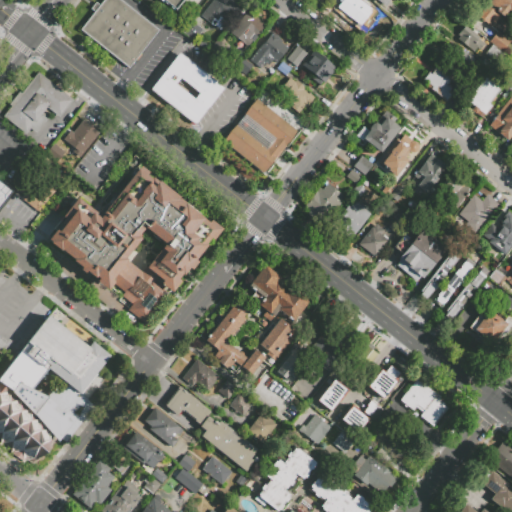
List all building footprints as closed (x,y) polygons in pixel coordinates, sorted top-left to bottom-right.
[(79,29),(93,11),(90,9),(95,2),(99,4),(101,0),(119,0),(158,30),(129,68),(79,29)] [(183,0),(175,11),(160,0),(183,0)] [(214,19),(205,12),(213,0),(233,0),(232,2),(240,8),(229,24),(217,15),(214,19)] [(331,8),(337,0),(363,0),(377,11),(372,18),(375,20),(364,34),(331,8)] [(511,13),(509,15),(507,13),(503,18),(500,16),(492,27),(478,17),(490,1),(489,0),(511,0),(511,13)] [(230,34),(247,13),(252,17),(254,16),(263,22),(260,26),(263,27),(248,47),(230,34)] [(195,42),(184,33),(192,23),(203,32),(195,42)] [(455,37),(464,25),(482,39),(481,40),(485,43),(479,51),(475,47),(473,51),(455,37)] [(488,41),(497,30),(510,41),(502,51),(492,44),(488,41)] [(249,60),(271,31),(279,38),(282,41),(281,42),(288,48),(276,63),(272,59),(267,65),(264,62),(259,68),(249,60)] [(224,62),(211,52),(218,42),(231,52),(224,62)] [(453,42),(474,58),(463,73),(442,57),(453,42)] [(502,51),(494,62),(484,54),(492,44),(502,51)] [(285,58),(295,45),(306,53),(296,66),(285,58)] [(301,65),(313,49),(335,67),(323,82),(320,80),(317,83),(311,78),(313,75),(301,65)] [(149,90),(178,53),(223,87),(194,124),(149,90)] [(252,67),(245,77),(236,70),(244,60),(252,67)] [(276,68),(281,61),(290,69),(285,75),(276,68)] [(445,101),(428,88),(429,86),(421,80),(432,66),(434,68),(438,62),(454,75),(447,85),(451,89),(448,92),(451,94),(445,101)] [(36,73),(71,100),(58,118),(45,108),(23,90),(36,73)] [(466,76),(474,84),(465,94),(456,87),(466,76)] [(473,106),(466,101),(484,77),(500,89),(488,104),(491,106),(481,119),(470,111),(473,106)] [(297,113),(282,101),(288,95),(280,89),(289,78),(294,82),(295,80),(304,88),(303,89),(313,97),(307,105),(305,103),(297,113)] [(18,92),(20,94),(23,90),(45,108),(39,115),(45,120),(35,134),(29,129),(24,135),(1,117),(10,106),(8,105),(18,92)] [(490,122),(511,93),(511,134),(507,141),(495,131),(498,128),(490,122)] [(255,99),(296,130),(262,173),(222,141),(255,99)] [(380,152),(363,139),(369,131),(369,129),(372,124),(375,123),(385,110),(396,119),(393,122),(399,128),(380,152)] [(62,140),(79,118),(99,133),(80,158),(70,151),(73,148),(62,140)] [(418,144),(401,166),(387,155),(391,150),(389,149),(391,145),(394,141),(397,139),(399,140),(404,133),(418,144)] [(54,145),(66,155),(57,165),(46,156),(54,145)] [(413,176),(430,154),(437,159),(437,160),(445,166),(439,173),(441,174),(426,194),(416,186),(419,181),(413,176)] [(353,166),(360,156),(372,165),(364,175),(353,166)] [(132,305),(121,297),(124,293),(112,284),(105,292),(94,283),(96,281),(93,279),(92,280),(84,274),(82,276),(77,272),(79,270),(70,263),(72,262),(59,251),(57,253),(47,245),(49,243),(47,242),(46,241),(53,232),(54,233),(63,221),(61,219),(76,198),(99,216),(103,212),(103,213),(139,167),(147,173),(145,176),(150,180),(151,178),(156,183),(157,182),(178,198),(177,200),(183,205),(207,224),(209,222),(215,226),(220,231),(212,242),(208,240),(204,246),(206,247),(194,262),(196,263),(190,272),(188,270),(182,278),(180,276),(176,280),(179,283),(171,294),(159,285),(161,282),(157,279),(153,284),(167,294),(152,313),(143,325),(127,311),(132,305)] [(350,169),(360,177),(355,184),(345,176),(350,169)] [(469,189),(453,209),(446,203),(450,199),(438,190),(452,172),(464,181),(462,184),(469,189)] [(57,186),(37,212),(21,200),(24,196),(17,191),(31,173),(38,178),(41,174),(57,186)] [(0,181),(11,191),(0,205),(0,181)] [(327,183),(345,197),(325,223),(318,218),(316,221),(306,213),(309,210),(304,206),(318,187),(321,190),(327,183)] [(356,200),(349,195),(357,184),(365,190),(356,200)] [(473,195),(481,201),(487,194),(499,203),(475,234),(462,225),(466,221),(457,214),(473,195)] [(349,240),(332,226),(352,200),(370,214),(349,240)] [(511,245),(505,255),(481,236),(491,223),(497,228),(500,224),(498,222),(507,211),(511,214),(511,245)] [(358,244),(374,223),(383,230),(380,234),(388,241),(375,257),(358,244)] [(416,281),(396,266),(398,263),(397,263),(399,260),(397,259),(402,253),(393,247),(401,236),(405,239),(407,236),(412,240),(420,229),(437,243),(434,246),(442,252),(422,277),(420,276),(416,281)] [(419,290),(449,251),(458,258),(450,269),(448,267),(445,272),(446,273),(425,300),(418,295),(420,292),(419,290)] [(432,299),(464,259),(473,266),(441,306),(432,299)] [(511,262),(511,263),(511,268),(503,281),(511,287),(511,262)] [(249,283),(264,264),(281,278),(276,285),(287,293),(293,287),(309,300),(293,321),(278,309),(268,322),(260,316),(264,311),(257,306),(266,295),(249,283)] [(444,311),(474,272),(476,273),(482,266),(489,271),(450,321),(443,315),(446,312),(444,311)] [(488,277),(494,269),(505,277),(499,286),(488,277)] [(204,342),(235,301),(247,311),(242,317),(245,319),(227,343),(246,358),(259,342),(260,343),(279,318),(296,331),(273,361),(265,355),(248,377),(237,368),(234,373),(227,368),(226,370),(216,362),(218,360),(207,352),(211,348),(204,342)] [(468,327),(477,316),(479,318),(488,307),(504,320),(507,316),(511,319),(511,325),(495,348),(468,327)] [(0,379),(47,318),(88,349),(92,344),(109,357),(99,369),(103,372),(85,396),(52,371),(37,391),(52,399),(62,406),(58,412),(66,418),(70,413),(81,421),(62,444),(58,439),(52,447),(59,454),(33,466),(9,450),(0,443),(0,379)] [(331,365),(310,347),(334,318),(355,336),(331,365)] [(364,344),(378,355),(357,381),(343,369),(364,344)] [(303,357),(285,380),(275,372),(293,349),(303,357)] [(181,378),(196,359),(218,376),(206,391),(194,382),(191,386),(181,378)] [(343,409),(352,396),(356,400),(366,387),(367,388),(380,371),(383,373),(389,366),(403,377),(383,404),(374,396),(363,410),(358,407),(352,416),(343,409)] [(329,375),(340,384),(331,394),(320,385),(329,375)] [(399,399),(416,377),(439,396),(437,398),(448,407),(432,427),(419,416),(422,412),(415,406),(412,410),(399,399)] [(216,391),(225,380),(236,388),(227,399),(216,391)] [(245,472),(199,436),(203,430),(198,426),(199,425),(180,411),(176,416),(163,406),(174,391),(178,387),(210,412),(207,416),(216,423),(219,419),(258,450),(252,457),(255,459),(245,472)] [(228,405),(236,394),(250,405),(242,416),(228,405)] [(340,418),(357,430),(365,418),(348,406),(340,418)] [(143,422),(154,407),(183,430),(180,435),(176,432),(174,436),(177,438),(170,447),(148,429),(150,427),(143,422)] [(246,431),(260,412),(275,424),(261,443),(246,431)] [(301,425),(304,427),(314,414),(330,427),(316,446),(297,431),(301,425)] [(331,442),(340,431),(354,442),(345,453),(331,442)] [(406,466),(380,447),(392,431),(418,451),(406,466)] [(151,468),(144,463),(143,464),(130,454),(130,453),(123,446),(134,432),(162,454),(151,468)] [(511,476),(488,459),(501,442),(511,450),(511,476)] [(255,494),(268,478),(265,476),(266,474),(265,473),(269,468),(270,469),(272,466),(271,466),(275,461),(276,461),(278,459),(281,461),(295,443),(318,460),(303,479),(298,475),(294,480),(295,481),(291,486),(290,485),(287,489),(292,493),(278,511),(265,502),(263,506),(254,498),(256,495),(255,494)] [(110,465),(113,460),(118,454),(130,463),(121,474),(110,465)] [(185,471),(176,464),(184,454),(195,463),(187,473),(185,471)] [(352,476),(355,473),(349,469),(360,456),(365,460),(369,455),(397,477),(389,487),(386,486),(380,494),(366,483),(364,485),(352,476)] [(201,469),(211,456),(231,472),(221,484),(201,469)] [(71,493),(95,462),(98,465),(101,461),(110,468),(107,472),(114,477),(107,486),(111,489),(99,504),(95,501),(90,508),(71,493)] [(308,488),(324,466),(330,471),(329,474),(335,479),(332,483),(342,491),(343,489),(347,493),(346,494),(352,499),(355,494),(357,496),(358,495),(363,498),(362,500),(363,500),(365,498),(374,505),(368,511),(324,511),(320,509),(321,508),(319,506),(325,499),(323,498),(322,499),(318,496),(317,498),(313,494),(314,493),(308,488)] [(150,474),(155,467),(166,476),(161,483),(150,474)] [(178,481),(185,471),(187,473),(209,490),(203,497),(196,491),(194,494),(178,481)] [(511,490),(511,511),(507,511),(489,498),(493,494),(481,484),(491,471),(505,482),(503,483),(511,490)] [(142,487),(150,477),(160,484),(152,495),(142,487)] [(101,511),(100,511),(119,487),(120,487),(126,480),(129,482),(131,479),(137,484),(135,487),(140,491),(137,494),(141,497),(129,511),(101,511)] [(140,511),(155,493),(170,505),(167,509),(170,511),(140,511)] [(485,511),(457,511),(464,503),(476,511),(479,511),(482,509),(485,511)]
